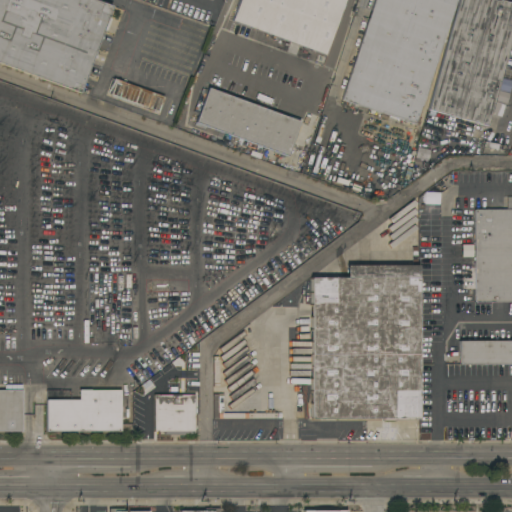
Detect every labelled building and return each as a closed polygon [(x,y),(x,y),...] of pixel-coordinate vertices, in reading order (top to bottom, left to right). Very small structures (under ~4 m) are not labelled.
[(0,0),(94,0),(111,6),(107,18),(109,19),(105,31),(103,30),(80,93),(0,63),(0,0)] [(343,0),(324,55),(289,42),(287,47),(276,44),(278,38),(232,21),(239,0),(343,0)] [(374,0),(456,0),(443,40),(445,40),(445,43),(443,43),(428,85),(430,86),(424,106),(421,106),(415,125),(341,100),(374,0)] [(511,32),(487,126),(428,110),(457,0),(496,0),(496,1),(497,1),(498,0),(510,3),(509,8),(511,8),(511,32)] [(158,95),(158,94),(163,96),(164,97),(158,114),(109,97),(114,83),(112,82),(113,79),(158,95)] [(300,122),(287,156),(205,126),(204,129),(194,125),(208,88),(300,122)] [(474,210),(511,210),(511,365),(458,365),(458,342),(511,341),(511,302),(490,302),(490,304),(474,304),(474,210)] [(418,419),(394,419),(394,422),(381,422),(381,419),(311,419),(311,278),(346,278),(346,265),(418,265),(418,419)] [(0,432),(0,391),(4,391),(4,385),(21,385),(21,432),(0,432)] [(119,390),(119,432),(46,432),(46,400),(78,400),(78,390),(119,390)] [(194,395),(194,431),(196,431),(196,435),(162,435),(162,432),(154,432),(154,395),(194,395)]
